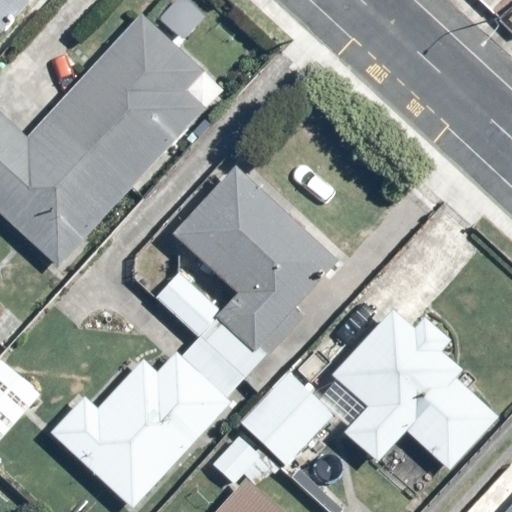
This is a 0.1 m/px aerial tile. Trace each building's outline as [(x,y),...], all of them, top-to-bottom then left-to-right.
[(0,0),(0,37),(35,5),(29,0),(0,0)] [(0,213),(57,266),(226,84),(203,62),(198,67),(142,15),(61,103),(0,107),(0,213)] [(134,507),(227,402),(227,401),(263,361),(305,313),(298,307),(342,257),(237,165),(175,235),(240,292),(224,310),(175,267),(151,295),(194,332),(174,354),(157,374),(140,359),(96,409),(64,445),(134,507)] [(425,315),(411,329),(391,309),(331,370),(369,407),(346,431),(377,462),(408,430),(449,469),(501,416),(459,375),(466,368),(445,347),(451,341),(425,315)] [(0,439),(41,391),(0,356),(0,439)] [(240,421),(286,465),(333,416),(288,372),(240,421)] [(293,511),(261,484),(275,468),(263,458),(236,435),(212,463),(238,486),(215,511),(293,511)]
